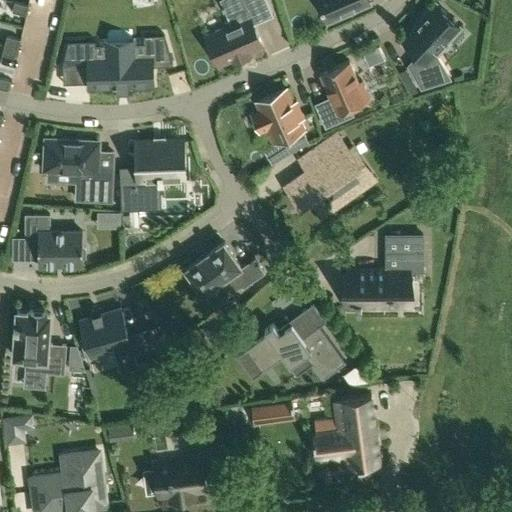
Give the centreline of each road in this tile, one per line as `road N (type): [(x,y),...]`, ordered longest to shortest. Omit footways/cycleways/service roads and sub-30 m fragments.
road 1 (residential): [(0,286),(109,286),(225,219),(236,203),(197,100)]
road 2 (residential): [(399,0),(371,21),(197,100)]
road 3 (residential): [(197,100),(123,113),(0,101)]
